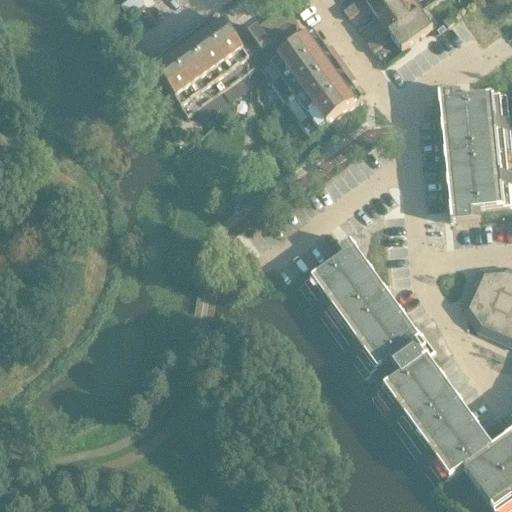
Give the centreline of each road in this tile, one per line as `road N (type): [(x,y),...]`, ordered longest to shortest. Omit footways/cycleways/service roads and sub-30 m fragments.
road 1 (residential): [(420,269),(497,397),(511,389)]
road 2 (residential): [(281,253),(405,165)]
road 3 (residential): [(320,0),(381,96),(407,109)]
road 4 (residential): [(407,109),(451,75),(511,46)]
